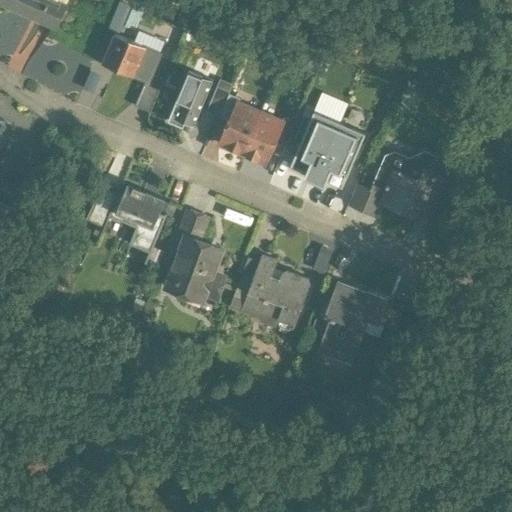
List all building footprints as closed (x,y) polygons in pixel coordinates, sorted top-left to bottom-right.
[(0,0),(0,15),(5,4),(13,7),(15,0),(0,0)] [(68,4),(59,0),(15,0),(13,7),(58,27),(68,4)] [(173,22),(156,15),(150,27),(152,29),(150,32),(159,35),(161,32),(167,34),(173,22)] [(185,28),(173,22),(167,34),(164,41),(178,46),(185,28)] [(147,45),(116,32),(103,61),(134,74),(140,60),(147,45)] [(147,45),(140,60),(156,67),(162,51),(147,45)] [(156,67),(140,60),(134,74),(150,81),(156,67)] [(190,68),(169,118),(184,124),(186,119),(195,123),(214,77),(190,68)] [(230,89),(218,84),(207,109),(219,115),(230,91),(230,89)] [(230,91),(219,115),(230,119),(239,100),(239,101),(242,96),(230,91)] [(239,101),(239,100),(230,119),(221,141),(243,150),(261,110),(239,101)] [(343,184),(366,131),(315,108),(292,162),(307,169),(305,174),(325,183),(328,178),(343,184)] [(283,119),(261,110),(243,150),(266,160),(275,139),(283,120),(283,119)] [(285,115),(283,119),(283,120),(275,139),(286,143),(296,120),(285,115)] [(0,148),(12,125),(0,119),(0,148)] [(386,152),(377,171),(378,171),(374,173),(375,177),(374,181),(373,180),(373,182),(375,183),(376,187),(381,189),(385,187),(387,188),(388,185),(387,184),(388,182),(389,182),(396,167),(410,173),(413,164),(410,155),(395,148),(386,152)] [(410,173),(396,167),(389,182),(388,182),(387,184),(388,185),(387,188),(383,198),(384,199),(417,213),(421,205),(435,172),(437,168),(425,163),(419,177),(410,173)] [(435,172),(421,205),(432,210),(446,177),(435,172)] [(371,186),(358,180),(349,201),(378,213),(384,199),(383,198),(387,188),(385,187),(381,189),(376,187),(375,183),(373,182),(371,186)] [(139,220),(155,226),(157,219),(166,197),(128,182),(123,192),(116,211),(128,215),(139,220)] [(111,214),(126,220),(128,215),(116,211),(123,192),(120,191),(111,214)] [(17,209),(0,200),(0,240),(1,241),(17,209)] [(207,215),(188,208),(179,234),(185,236),(186,233),(199,238),(207,215)] [(139,220),(131,242),(150,250),(162,221),(157,219),(155,226),(139,220)] [(199,238),(186,233),(185,236),(172,271),(179,273),(174,288),(190,294),(192,287),(218,296),(226,274),(213,270),(222,246),(199,238)] [(281,275),(274,273),(278,263),(275,256),(263,251),(255,273),(247,298),(249,303),(262,308),(264,312),(279,318),(282,325),(289,327),(296,324),(312,282),(309,274),(288,267),(283,269),(281,275)] [(255,273),(244,269),(234,294),(247,298),(255,273)] [(389,297),(338,278),(326,312),(330,313),(325,329),(334,332),(328,348),(354,358),(369,316),(380,320),(389,297)] [(405,303),(389,297),(380,320),(397,327),(405,303)]
